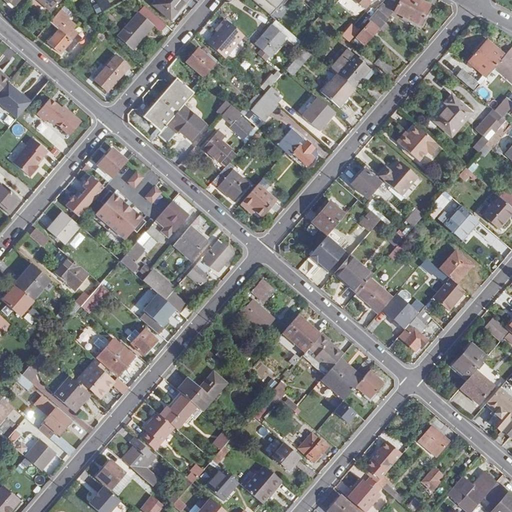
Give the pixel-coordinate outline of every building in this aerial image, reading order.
[(37,0),(52,12),(62,0),(37,0)] [(183,2),(185,0),(159,0),(155,5),(171,19),(184,3),(183,2)] [(286,0),(253,0),(271,15),(283,0),(284,0),(286,1),(286,0)] [(353,0),(365,9),(373,0),(353,0)] [(421,25),(431,5),(419,0),(401,0),(395,13),(421,25)] [(379,9),(388,17),(389,18),(393,14),(383,5),(379,9)] [(161,31),(166,25),(144,7),(118,36),(132,48),(142,36),(143,38),(154,25),(161,31)] [(61,31),(50,44),(62,55),(67,49),(71,53),(83,39),(74,31),(78,28),(69,20),(72,17),(63,9),(51,22),(61,31)] [(354,41),(361,48),(388,17),(379,9),(378,9),(373,14),(375,16),(354,41)] [(217,33),(227,21),(225,19),(214,31),(217,33)] [(270,58),(287,39),(291,43),(296,37),(292,33),(276,20),(255,44),(261,50),(270,58)] [(217,33),(208,44),(225,58),(244,35),(228,21),(227,21),(217,33)] [(489,39),(469,61),(487,76),(494,69),(506,54),(489,39)] [(294,61),(286,70),(293,76),(314,52),(306,46),(299,54),(294,61)] [(204,77),(215,64),(198,49),(187,62),(204,77)] [(511,49),(506,54),(494,69),(511,84),(511,49)] [(270,58),(261,50),(259,53),(267,61),(270,58)] [(332,68),(338,74),(355,88),(360,81),(370,69),(354,55),(348,50),(332,68)] [(108,92),(129,68),(117,56),(95,81),(108,92)] [(392,68),(380,58),(375,64),(387,74),(392,68)] [(248,61),(242,67),(253,77),(258,72),(248,61)] [(458,75),(475,90),(481,83),(463,68),(458,75)] [(375,73),(370,69),(360,81),(365,85),(375,73)] [(4,74),(3,76),(0,73),(0,92),(9,83),(11,80),(4,74)] [(265,93),(271,87),(278,78),(273,74),(260,89),(265,93)] [(356,89),(355,88),(338,74),(322,93),(339,108),(356,89)] [(184,106),(188,101),(194,94),(176,79),(143,117),(160,132),(184,106)] [(0,92),(0,102),(18,118),(32,103),(9,83),(0,92)] [(277,104),(283,97),(271,87),(265,93),(277,104)] [(277,104),(265,93),(262,97),(251,109),(264,121),(278,105),(277,104)] [(257,95),(241,113),(245,117),(251,109),(262,97),(259,94),(258,96),(257,95)] [(452,136),(472,113),(451,95),(445,102),(447,105),(434,120),(452,136)] [(496,112),(503,117),(507,113),(511,106),(511,99),(509,97),(496,112)] [(71,136),(82,123),(69,111),(68,113),(52,98),(38,113),(47,121),(49,119),(56,126),(57,124),(71,136)] [(319,130),(335,112),(319,99),(304,117),(319,130)] [(218,111),(223,115),(232,105),(227,101),(218,111)] [(232,123),(240,113),(232,105),(223,115),(232,123)] [(180,130),(193,142),(207,126),(184,106),(160,132),(158,135),(168,144),(180,130)] [(503,117),(496,112),(494,110),(477,130),(483,136),(472,148),(478,153),(479,152),(486,144),(489,141),(507,121),(503,117)] [(507,121),(511,124),(511,123),(511,117),(507,113),(503,117),(507,121)] [(245,139),(254,128),(240,117),(232,128),(245,139)] [(489,141),(486,144),(491,149),(505,132),(511,125),(511,124),(507,121),(489,141)] [(396,141),(419,162),(427,152),(431,156),(439,146),(415,125),(408,133),(405,131),(396,141)] [(220,130),(205,146),(222,161),(223,160),(228,164),(229,163),(238,153),(233,149),(223,140),(227,136),(220,130)] [(314,149),(293,132),(280,147),(286,152),(291,157),(294,154),(308,166),(314,159),(309,155),(314,149)] [(29,145),(14,163),(31,177),(38,170),(36,168),(38,166),(44,158),(49,152),(34,139),(28,145),(29,145)] [(491,149),(486,144),(479,152),(484,157),(491,149)] [(114,178),(125,164),(128,161),(114,148),(99,165),(114,178)] [(392,172),(387,167),(379,176),(390,185),(399,193),(402,195),(418,176),(401,162),(392,172)] [(228,164),(222,171),(212,182),(234,201),(249,184),(233,170),(235,167),(229,163),(228,164)] [(466,168),(458,176),(465,182),(472,173),(466,168)] [(367,199),(381,184),(365,169),(351,185),(367,199)] [(138,172),(129,182),(135,188),(144,177),(138,172)] [(82,187),(85,190),(78,198),(75,195),(66,205),(79,217),(106,188),(92,176),(82,187)] [(0,206),(9,215),(20,202),(0,183),(0,206)] [(263,215),(277,200),(258,184),(242,204),(249,210),(252,206),(257,210),(263,215)] [(390,203),(399,193),(390,185),(387,188),(392,191),(385,199),(390,203)] [(155,187),(146,198),(153,203),(162,193),(155,187)] [(511,195),(505,190),(499,197),(511,207),(511,195)] [(94,217),(123,242),(133,231),(137,234),(146,223),(110,191),(100,202),(104,205),(94,217)] [(484,214),(499,227),(511,212),(511,207),(499,197),(484,214)] [(172,233),(188,214),(173,201),(157,220),(172,233)] [(314,221),(330,234),(334,230),(347,214),(332,201),(314,221)] [(473,227),(479,220),(461,205),(446,223),(462,237),(461,238),(464,241),(475,229),(473,227)] [(407,222),(414,228),(425,215),(418,209),(407,222)] [(372,211),(362,223),(364,226),(375,214),(372,211)] [(81,228),(75,222),(64,214),(49,231),(66,245),(81,228)] [(375,214),(364,226),(371,232),(382,219),(375,214)] [(191,260),(208,241),(191,226),(175,246),(191,260)] [(42,246),(48,239),(38,230),(32,237),(42,246)] [(330,234),(328,237),(339,246),(345,239),(334,230),(330,234)] [(398,246),(402,242),(404,239),(398,233),(391,240),(398,246)] [(147,253),(155,244),(144,234),(136,244),(145,252),(147,253)] [(328,237),(310,257),(318,264),(320,262),(323,264),(323,267),(329,272),(346,252),(339,246),(328,237)] [(221,273),(237,254),(220,239),(188,276),(201,287),(211,276),(208,274),(214,267),(221,273)] [(402,242),(398,246),(390,255),(394,259),(403,250),(402,249),(405,245),(402,242)] [(138,266),(135,263),(145,252),(136,244),(120,262),(132,272),(138,266)] [(458,253),(442,271),(450,278),(456,283),(457,284),(473,265),(458,253)] [(351,256),(335,274),(343,282),(346,279),(359,291),(370,278),(373,275),(351,256)] [(75,292),(89,276),(69,259),(56,275),(75,292)] [(147,259),(138,271),(144,276),(153,264),(147,259)] [(431,276),(438,268),(435,266),(427,259),(421,266),(431,276)] [(15,285),(31,299),(33,301),(51,281),(33,265),(15,285)] [(177,289),(154,270),(144,282),(159,295),(166,302),(174,293),(177,289)] [(393,298),(370,278),(359,291),(357,294),(372,306),(371,308),(379,315),(393,298)] [(465,291),(461,287),(457,284),(456,283),(450,278),(442,287),(434,297),(449,310),(465,291)] [(346,279),(343,282),(357,294),(359,291),(346,279)] [(264,302),(275,290),(263,280),(253,292),(264,302)] [(31,299),(15,285),(13,284),(0,298),(0,300),(16,315),(31,299)] [(81,307),(87,312),(106,289),(101,284),(90,297),(81,307)] [(401,290),(397,295),(407,304),(411,299),(411,294),(406,290),(401,290)] [(85,293),(77,303),(81,307),(90,297),(85,293)] [(189,306),(174,293),(166,302),(176,310),(181,315),(189,306)] [(167,320),(176,310),(166,302),(159,295),(145,311),(148,314),(163,327),(169,321),(167,320)] [(405,328),(418,314),(407,304),(397,295),(384,310),(405,328)] [(77,303),(75,301),(66,312),(71,317),(81,307),(77,303)] [(261,328),(272,316),(257,303),(246,315),(261,328)] [(24,318),(30,324),(39,314),(33,308),(24,318)] [(422,350),(429,341),(421,334),(433,321),(422,311),(410,324),(406,329),(400,336),(405,341),(417,351),(420,348),(422,350)] [(163,327),(148,314),(142,320),(161,337),(167,330),(163,327)] [(0,328),(4,332),(11,325),(0,315),(0,328)] [(312,330),(298,317),(285,332),(303,349),(307,353),(322,335),(314,328),(312,330)] [(509,332),(507,329),(497,320),(488,331),(501,342),(509,332)] [(145,356),(158,341),(145,329),(132,345),(145,356)] [(323,334),(322,335),(307,353),(304,356),(320,370),(325,365),(331,371),(341,358),(345,354),(339,349),(337,351),(326,342),(328,340),(329,339),(323,334)] [(134,358),(113,340),(98,357),(119,375),(134,358)] [(326,342),(337,351),(339,349),(328,340),(326,342)] [(468,379),(476,371),(487,357),(473,344),(453,366),(468,379)] [(227,365),(233,358),(223,349),(217,356),(227,365)] [(304,356),(307,353),(303,349),(292,361),(296,365),(304,356)] [(31,382),(51,359),(43,352),(23,375),(31,382)] [(346,399),(357,386),(364,378),(341,358),(331,371),(327,375),(323,380),(346,399)] [(124,395),(130,389),(96,359),(77,382),(85,389),(87,387),(100,398),(112,385),(124,395)] [(325,365),(320,370),(327,375),(331,371),(325,365)] [(384,382),(371,370),(364,378),(357,386),(371,398),(384,382)] [(228,383),(214,371),(209,377),(223,390),(228,383)] [(478,404),(493,387),(476,371),(468,379),(460,389),(478,404)] [(55,395),(73,410),(88,392),(85,389),(77,382),(70,377),(55,395)] [(200,387),(189,377),(178,390),(184,395),(197,406),(203,412),(223,390),(209,377),(200,387)] [(282,393),(290,384),(284,379),(272,392),(283,401),(287,396),(282,393)] [(511,398),(500,388),(488,403),(497,411),(495,413),(499,417),(494,422),(503,430),(511,420),(511,398)] [(184,421),(197,406),(184,395),(170,410),(167,407),(160,415),(174,426),(177,429),(184,421)] [(0,424),(15,408),(3,398),(0,401),(0,424)] [(50,417),(39,429),(49,437),(54,431),(59,436),(71,422),(43,398),(36,405),(50,417)] [(295,412),(299,408),(291,401),(288,405),(295,412)] [(335,412),(348,423),(357,413),(344,402),(335,412)] [(146,431),(141,437),(154,449),(174,426),(160,415),(158,412),(143,428),(146,431)] [(511,437),(511,435),(511,420),(503,430),(511,437)] [(437,458),(451,443),(432,427),(419,442),(437,458)] [(231,440),(223,433),(213,445),(222,451),(226,446),(231,440)] [(316,462),(330,446),(322,440),(321,442),(312,433),(301,447),(310,454),(309,456),(316,462)] [(56,453),(40,439),(25,456),(29,460),(41,470),(56,453)] [(75,452),(60,439),(56,443),(71,456),(75,452)] [(20,442),(15,448),(22,454),(28,448),(20,442)] [(140,442),(124,462),(154,488),(161,480),(147,468),(156,458),(152,454),(153,453),(140,442)] [(289,470),(301,456),(285,443),(273,457),(289,470)] [(371,477),(378,484),(403,456),(388,443),(364,471),(371,477)] [(220,466),(231,451),(226,446),(222,451),(214,460),(220,466)] [(126,473),(112,461),(98,477),(112,490),(126,474),(126,473)] [(282,479),(266,466),(246,488),(263,503),(275,490),(274,488),(282,479)] [(198,467),(192,473),(194,474),(199,478),(204,471),(198,467)] [(443,476),(435,469),(423,483),(433,492),(440,483),(438,481),(443,476)] [(225,503),(241,484),(224,470),(208,488),(225,503)] [(467,511),(473,511),(477,507),(480,505),(485,499),(498,484),(499,483),(487,473),(475,486),(464,478),(449,495),(467,511)] [(132,479),(126,474),(112,490),(118,496),(132,479)] [(189,479),(194,483),(199,478),(194,474),(189,479)] [(371,477),(366,482),(378,492),(383,487),(378,484),(371,477)] [(169,501),(174,506),(194,483),(189,479),(181,490),(179,488),(169,501)] [(353,490),(347,497),(353,502),(364,511),(366,511),(381,495),(378,492),(366,482),(364,480),(354,491),(353,490)] [(399,495),(386,484),(383,487),(396,499),(399,495)] [(498,484),(485,499),(496,508),(502,501),(508,493),(498,484)] [(111,511),(122,500),(105,486),(91,503),(101,511),(111,511)] [(0,511),(9,511),(19,502),(4,488),(0,492),(0,511)] [(511,511),(511,494),(509,492),(508,493),(502,501),(511,510),(511,511)] [(143,511),(159,511),(164,506),(151,495),(140,509),(143,511)] [(250,497),(245,502),(252,508),(257,503),(250,497)] [(364,511),(353,502),(351,504),(342,497),(330,511),(364,511)] [(414,511),(422,504),(415,498),(408,506),(414,511)] [(226,511),(211,499),(199,511),(226,511)] [(492,511),(511,511),(511,510),(502,501),(496,508),(492,511)] [(113,511),(125,511),(129,508),(123,503),(113,511)]
